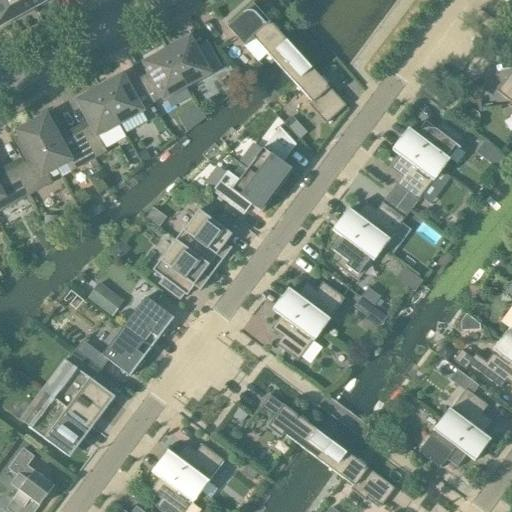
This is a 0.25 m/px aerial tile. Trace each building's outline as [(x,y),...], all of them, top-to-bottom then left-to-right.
[(10,19),(14,16),(5,0),(0,0),(0,25),(1,27),(11,21),(10,19)] [(5,0),(14,16),(16,15),(17,18),(27,12),(26,10),(34,5),(31,0),(5,0)] [(254,38),(283,70),(301,54),(280,31),(279,31),(254,3),(228,27),(245,46),(254,38)] [(167,50),(168,52),(187,86),(210,73),(210,72),(221,66),(207,41),(196,47),(190,36),(177,44),(177,45),(167,50)] [(139,78),(153,104),(164,98),(187,86),(168,52),(167,50),(158,56),(157,54),(144,62),(150,72),(139,78)] [(301,54),(283,70),(305,95),(305,94),(312,102),(309,105),(326,124),(347,106),(321,78),(322,77),(301,54)] [(511,73),(497,92),(511,102),(508,105),(511,107),(511,73)] [(100,87),(101,89),(120,123),(143,110),(142,110),(153,104),(139,78),(128,84),(122,74),(109,81),(110,82),(100,87)] [(81,131),(96,159),(108,152),(98,135),(120,123),(101,89),(100,87),(90,93),(90,92),(77,99),(92,125),(81,131)] [(182,117),(191,129),(203,120),(195,108),(182,117)] [(32,123),(56,167),(66,162),(72,172),(96,159),(81,131),(70,137),(57,114),(48,119),(47,116),(32,123)] [(282,125),(298,142),(309,132),(294,115),(282,125)] [(409,129),(401,140),(441,170),(465,139),(443,122),(437,130),(426,122),(417,134),(409,129)] [(14,169),(29,196),(53,183),(47,172),(56,167),(32,123),(18,131),(20,134),(11,139),(24,163),(14,169)] [(264,148),(248,169),(279,192),(294,171),(292,169),(293,167),(283,163),(281,161),(287,153),(289,155),(297,145),(280,127),(264,149),(264,148)] [(441,170),(401,140),(393,150),(400,156),(391,169),(402,177),(396,185),(418,201),(441,170)] [(145,151),(138,155),(143,163),(149,158),(145,151)] [(0,201),(4,209),(29,196),(14,169),(3,175),(0,169),(0,201)] [(279,192),(248,169),(240,180),(228,171),(213,192),(244,215),(245,214),(243,213),(250,203),(252,205),(252,204),(258,213),(261,211),(263,213),(279,192)] [(207,201),(203,207),(211,214),(216,207),(207,201)] [(382,250),(405,219),(383,202),(377,210),(367,202),(357,215),(349,209),(341,220),(382,250)] [(184,229),(176,240),(210,265),(217,256),(222,260),(223,261),(233,248),(232,247),(231,248),(226,244),(233,235),(232,234),(233,233),(216,221),(216,222),(200,210),(185,230),(184,229)] [(56,216),(46,216),(46,225),(56,224),(56,216)] [(382,250),(341,220),(333,231),(341,236),(331,249),(342,257),(336,265),(359,281),(382,250)] [(210,265),(176,240),(175,240),(176,241),(162,260),(161,259),(153,270),(163,278),(159,284),(181,301),(185,294),(187,296),(195,286),(200,290),(199,290),(200,291),(210,278),(209,277),(209,278),(203,274),(210,265)] [(290,289),(281,300),(322,330),(345,299),(323,282),(317,290),(307,282),(297,295),(290,289)] [(83,295),(92,301),(99,292),(90,286),(83,295)] [(369,288),(361,297),(374,307),(382,297),(369,288)] [(153,347),(162,335),(174,318),(146,297),(124,326),(153,347)] [(374,307),(361,297),(354,307),(367,316),(374,307)] [(322,330),(281,300),(273,311),(281,316),(271,329),(282,337),(276,345),(299,361),(322,330)] [(153,347),(124,326),(102,355),(131,377),(153,347)] [(511,328),(503,340),(511,347),(511,328)] [(511,347),(503,340),(487,362),(476,354),(473,358),(462,350),(454,361),(466,369),(470,365),(502,388),(507,381),(511,384),(511,347)] [(52,397),(93,427),(116,397),(75,366),(52,397)] [(459,387),(467,377),(457,370),(450,380),(459,387)] [(40,402),(18,385),(1,408),(23,424),(40,402)] [(466,389),(443,421),(483,451),(491,440),(484,434),(493,421),(483,413),(488,406),(466,389)] [(293,440),(292,440),(319,460),(333,441),(308,422),(307,423),(270,395),(261,407),(275,417),(268,427),(282,438),(285,434),(293,440)] [(52,397),(40,412),(37,410),(34,414),(37,417),(29,427),(70,458),(93,427),(52,397)] [(249,415),(238,407),(230,418),(241,426),(249,415)] [(483,451),(443,421),(420,452),(442,468),(447,461),(458,469),(468,456),(475,462),(483,451)] [(350,454),(333,441),(319,460),(344,479),(345,480),(346,480),(353,486),(351,489),(365,500),(368,497),(381,507),(395,488),(358,461),(358,460),(350,454)] [(169,451),(160,462),(201,492),(224,460),(202,444),(196,452),(186,444),(176,456),(169,451)] [(24,448),(9,468),(18,475),(11,484),(20,491),(7,509),(11,511),(35,511),(55,486),(28,466),(35,457),(24,448)] [(185,511),(201,492),(160,462),(152,472),(160,478),(150,491),(161,499),(155,507),(162,511),(185,511)] [(346,511),(335,503),(328,511),(346,511)]
